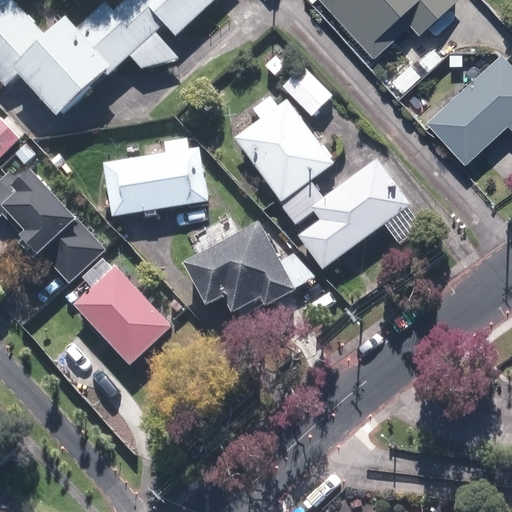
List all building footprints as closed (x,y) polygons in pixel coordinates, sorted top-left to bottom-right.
[(176,57),(152,32),(161,23),(173,36),(213,0),(127,0),(114,13),(105,3),(77,30),(65,17),(45,36),(12,0),(0,0),(0,80),(4,85),(16,74),(55,118),(127,54),(140,67),(176,57)] [(310,0),(312,1),(313,0),(318,0),(363,50),(371,60),(409,26),(417,34),(456,0),(455,0),(310,0)] [(424,125),(463,167),(493,140),(506,128),(511,134),(511,68),(500,56),(424,125)] [(424,77),(411,62),(388,83),(401,98),(424,77)] [(303,71),(282,91),(310,120),(331,101),(303,71)] [(233,145),(294,229),(300,225),(306,234),(297,240),(320,274),(412,211),(379,163),(324,201),(311,184),(333,169),(287,106),(276,114),(270,105),(254,116),(261,125),(233,145)] [(0,158),(21,139),(0,117),(0,158)] [(162,147),(164,161),(102,168),(109,219),(144,214),(145,219),(155,217),(154,213),(203,207),(196,157),(188,158),(186,144),(162,147)] [(14,158),(23,168),(34,159),(24,149),(14,158)] [(77,225),(81,221),(37,176),(29,183),(18,171),(0,187),(0,222),(4,219),(23,239),(15,247),(33,266),(41,258),(55,274),(66,287),(68,288),(104,254),(103,253),(77,225)] [(291,294),(316,281),(293,259),(277,268),(258,231),(180,273),(203,315),(222,305),(230,320),(259,305),(264,314),(286,302),(293,298),(291,294)] [(106,268),(66,308),(130,372),(171,332),(106,268)] [(168,308),(176,316),(181,310),(173,303),(168,308)] [(76,337),(54,313),(38,327),(61,351),(76,337)]
